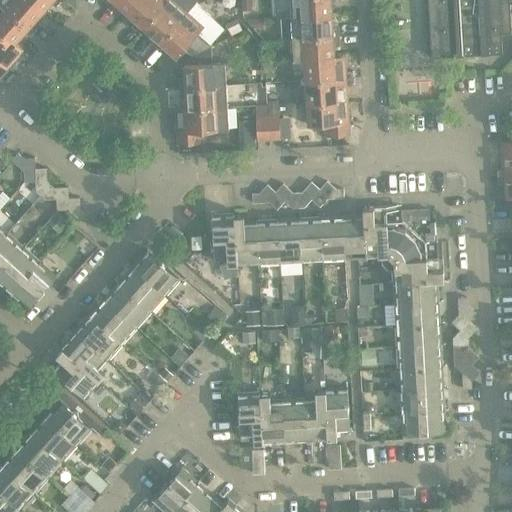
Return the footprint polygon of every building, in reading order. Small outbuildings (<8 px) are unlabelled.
[(30,0),(0,0),(0,1),(33,31),(40,24),(36,20),(44,12),(30,0)] [(30,0),(44,12),(51,3),(55,7),(61,0),(30,0)] [(111,0),(108,4),(115,11),(119,7),(128,14),(140,0),(111,0)] [(140,0),(128,14),(136,22),(132,26),(140,33),(169,0),(140,0)] [(169,0),(140,33),(148,39),(151,35),(159,42),(160,43),(187,12),(198,0),(169,0)] [(251,0),(242,0),(243,11),(252,10),(251,0)] [(337,0),(290,0),(291,17),(332,15),(332,3),(337,3),(337,0)] [(511,0),(428,0),(432,57),(503,53),(502,33),(511,33),(510,3),(511,2),(511,0)] [(0,30),(15,44),(16,43),(23,35),(27,39),(33,31),(0,1),(0,30)] [(160,43),(159,42),(155,46),(164,54),(168,50),(177,58),(212,18),(196,4),(188,13),(187,12),(160,43)] [(291,17),(281,18),(283,39),(293,39),(339,36),(339,26),(333,26),(332,15),(291,17)] [(236,19),(224,25),(230,36),(241,30),(236,19)] [(0,60),(8,68),(24,50),(16,43),(15,44),(0,30),(0,60)] [(339,36),(293,39),(294,61),(304,61),(304,60),(335,58),(335,57),(334,46),(340,46),(339,36)] [(301,78),(301,81),(352,78),(352,71),(346,72),(345,56),(335,57),(335,58),(304,60),(304,61),(305,78),(301,78)] [(179,78),(180,88),(227,85),(225,63),(184,65),(185,77),(179,78)] [(352,78),(301,81),(301,84),(306,84),(307,103),(348,100),(347,86),(353,86),(352,78)] [(227,85),(180,88),(181,98),(186,98),(187,108),(187,109),(217,108),(217,109),(228,108),(227,85)] [(348,100),(307,103),(308,125),(325,124),(349,123),(348,100)] [(279,104),(267,105),(268,116),(279,115),(279,104)] [(177,133),(201,131),(219,130),(217,109),(217,108),(187,109),(187,108),(176,109),(177,133)] [(279,115),(268,116),(269,140),(281,139),(279,115)] [(269,140),(268,116),(256,116),(258,140),(269,140)] [(349,123),(325,124),(326,137),(350,135),(349,123)] [(201,131),(177,133),(178,145),(202,143),(201,131)] [(256,139),(240,140),(240,149),(256,148),(256,139)] [(503,170),(498,170),(498,177),(511,176),(511,141),(502,142),(503,170)] [(24,171),(23,158),(18,153),(12,160),(24,171)] [(35,158),(23,158),(24,171),(25,182),(36,181),(35,168),(35,158)] [(47,168),(35,168),(36,181),(36,192),(41,196),(51,184),(47,181),(47,168)] [(511,176),(498,177),(499,184),(504,184),(505,199),(511,198),(511,176)] [(320,189),(312,199),(320,206),(328,199),(327,199),(336,189),(327,181),(320,189)] [(302,192),(298,193),(299,208),(305,207),(312,199),(320,189),(312,182),(302,192)] [(51,184),(41,196),(45,200),(57,199),(69,199),(69,198),(68,187),(54,188),(51,184)] [(283,184),(276,192),(285,201),(293,208),(299,208),(298,193),(293,193),(283,184)] [(268,185),(260,193),(270,202),(269,202),(277,209),(285,201),(276,192),(268,185)] [(327,199),(328,199),(344,198),(344,189),(336,189),(327,199)] [(270,202),(260,193),(252,194),(253,203),(269,202),(270,202)] [(57,199),(57,211),(68,210),(67,209),(81,209),(80,198),(69,198),(69,199),(57,199)] [(363,208),(364,216),(367,256),(388,255),(386,222),(385,206),(363,208)] [(67,209),(68,210),(80,221),(86,214),(81,209),(67,209)] [(429,209),(402,210),(402,211),(403,221),(430,220),(429,209)] [(213,216),(213,210),(212,210),(215,262),(216,262),(215,256),(227,256),(228,263),(222,264),(225,275),(224,276),(224,277),(236,273),(237,276),(238,276),(237,263),(235,215),(213,216)] [(342,218),(322,219),(324,259),(345,257),(345,263),(346,263),(346,257),(343,217),(343,211),(342,211),(342,218)] [(59,212),(49,223),(63,235),(72,224),(59,212)] [(244,215),(235,215),(237,263),(259,262),(257,222),(245,223),(244,215)] [(364,216),(357,217),(343,217),(346,257),(357,257),(367,256),(364,216)] [(322,219),(300,220),(302,260),(324,259),(322,219)] [(300,220),(278,221),(280,261),(302,260),(300,220)] [(278,221),(257,222),(259,262),(280,261),(278,221)] [(386,222),(388,255),(394,261),(395,261),(427,259),(426,243),(426,242),(403,221),(386,222)] [(7,234),(0,241),(0,274),(23,248),(7,234)] [(437,234),(425,235),(426,242),(426,243),(437,242),(437,234)] [(201,237),(192,237),(193,249),(201,248),(201,237)] [(427,259),(395,261),(396,282),(436,280),(436,281),(444,280),(443,258),(438,258),(437,242),(426,243),(427,259)] [(149,251),(134,267),(164,294),(179,278),(183,281),(184,281),(145,246),(144,247),(149,251)] [(23,248),(0,274),(0,281),(13,292),(39,263),(23,248)] [(39,263),(13,292),(29,307),(25,311),(26,312),(37,299),(45,307),(59,292),(50,284),(60,273),(59,273),(55,277),(39,263)] [(134,267),(120,283),(150,310),(164,294),(134,267)] [(436,280),(396,282),(397,304),(437,302),(436,281),(436,280)] [(120,283),(106,299),(136,326),(150,310),(120,283)] [(372,284),(360,284),(361,293),(373,292),(372,284)] [(458,298),(459,315),(468,305),(467,298),(458,298)] [(106,299),(91,315),(121,342),(136,326),(106,299)] [(437,302),(397,304),(398,325),(438,323),(437,302)] [(459,315),(452,323),(460,330),(469,321),(476,313),(468,305),(459,315)] [(217,307),(207,317),(216,324),(225,314),(217,307)] [(347,308),(335,309),(336,322),(348,321),(347,308)] [(283,310),(267,311),(268,325),(284,324),(283,310)] [(259,311),(247,312),(248,326),(260,325),(259,311)] [(91,315),(77,332),(107,358),(121,342),(91,315)] [(315,315),(305,315),(306,325),(316,325),(315,315)] [(453,338),(453,344),(468,343),(468,339),(477,328),(469,321),(460,330),(453,338)] [(438,323),(398,325),(399,347),(439,345),(438,323)] [(200,325),(194,333),(203,341),(209,334),(200,325)] [(300,327),(288,327),(288,338),(300,337),(300,327)] [(322,327),(301,328),(302,341),(323,340),(322,327)] [(332,327),(322,327),(323,340),(333,340),(332,327)] [(279,330),(263,330),(263,342),(279,341),(279,330)] [(77,332),(63,348),(99,380),(105,373),(99,367),(107,358),(77,332)] [(255,332),(242,332),(243,343),(255,343),(255,332)] [(468,343),(453,344),(454,350),(462,357),(472,366),(479,357),(469,348),(468,343)] [(439,345),(399,347),(401,369),(441,366),(439,345)] [(99,380),(63,348),(56,355),(62,360),(54,369),(50,365),(49,366),(88,401),(89,400),(84,396),(99,380)] [(179,348),(171,357),(180,366),(188,356),(179,348)] [(376,350),(362,351),(362,366),(377,366),(376,350)] [(472,366),(462,357),(454,366),(462,373),(472,381),(480,373),(472,366)] [(441,366),(401,369),(402,390),(442,388),(441,366)] [(165,368),(160,374),(168,382),(174,375),(165,368)] [(155,373),(149,379),(161,389),(167,383),(155,373)] [(462,373),(463,389),(472,389),(472,382),(472,381),(462,373)] [(39,392),(44,396),(54,385),(49,380),(39,392)] [(347,389),(325,390),(328,438),(338,437),(337,429),(349,429),(350,435),(348,383),(347,383),(347,389)] [(372,383),(363,383),(363,391),(373,391),(372,383)] [(442,388),(402,390),(403,412),(443,410),(442,388)] [(263,442),(261,393),(239,395),(239,389),(238,389),(241,441),(242,441),(241,435),(253,434),(254,442),(263,442)] [(316,399),(305,399),(307,439),(328,438),(325,390),(316,390),(316,399)] [(143,393),(131,406),(139,414),(151,400),(143,393)] [(270,393),(261,393),(263,442),(285,441),(283,401),(271,401),(270,393)] [(60,400),(46,416),(76,443),(90,427),(95,431),(95,430),(79,416),(78,411),(73,411),(56,396),(60,400)] [(305,399),(283,401),(285,441),(307,439),(305,399)] [(372,403),(367,404),(367,413),(377,413),(377,408),(372,403)] [(443,410),(403,412),(404,434),(420,433),(425,436),(428,433),(444,432),(443,410)] [(46,416),(32,433),(62,459),(76,443),(46,416)] [(118,422),(113,428),(120,435),(128,426),(123,421),(118,422)] [(32,433),(17,449),(47,475),(62,459),(32,433)] [(340,445),(328,445),(330,469),(341,468),(340,445)] [(17,449),(3,465),(33,492),(47,475),(17,449)] [(265,473),(264,449),(252,450),(253,473),(265,473)] [(155,499),(169,511),(171,511),(198,483),(181,469),(185,464),(170,480),(165,481),(165,486),(150,502),(151,503),(155,499)] [(3,465),(0,468),(0,491),(18,508),(33,492),(3,465)] [(198,483),(171,511),(200,511),(214,498),(198,483)] [(0,491),(0,511),(14,511),(18,508),(0,491)] [(214,498),(200,511),(229,511),(235,506),(228,499),(223,506),(214,498)]
